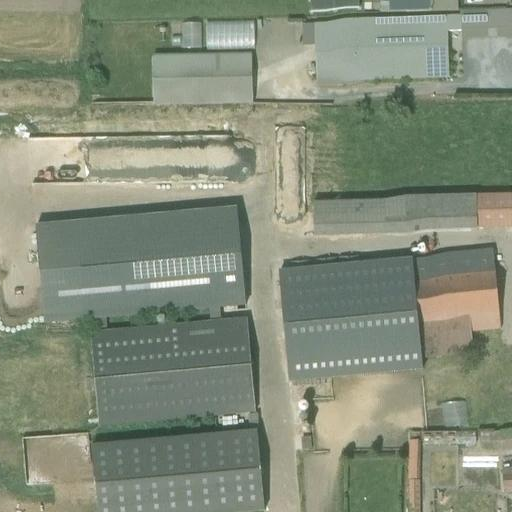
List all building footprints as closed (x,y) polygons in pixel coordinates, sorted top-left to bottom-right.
[(456,22),(311,23),(311,85),(457,84),(456,22)] [(202,24),(202,50),(250,50),(250,24),(202,24)] [(157,25),(157,44),(185,43),(185,25),(157,25)] [(141,54),(141,79),(212,78),(211,53),(141,54)] [(11,144),(5,168),(17,171),(23,147),(11,144)] [(511,198),(312,205),(313,238),(511,233),(511,198)] [(43,326),(245,310),(236,211),(36,228),(43,326)] [(410,343),(497,333),(489,254),(407,262),(406,252),(270,266),(277,339),(408,325),(410,343)] [(97,432),(247,414),(236,319),(86,336),(97,432)] [(511,455),(511,441),(511,430),(465,429),(464,453),(511,455)] [(83,450),(90,511),(257,511),(248,431),(83,450)] [(443,435),(443,445),(460,445),(459,435),(443,435)] [(394,511),(407,511),(411,438),(398,437),(394,511)] [(511,463),(489,467),(492,489),(511,486),(511,463)]
